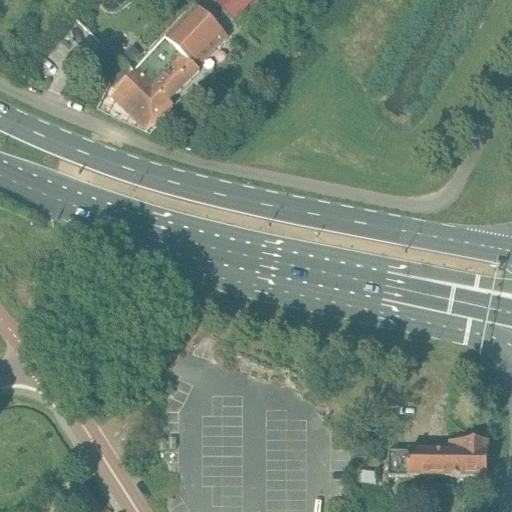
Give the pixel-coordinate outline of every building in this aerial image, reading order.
[(233,22),(251,4),(246,0),(218,0),(215,3),(233,22)] [(197,9),(166,42),(196,70),(227,38),(197,9)] [(116,93),(111,99),(146,134),(152,128),(172,107),(168,103),(199,73),(196,70),(166,42),(116,93)] [(388,453),(388,478),(417,478),(417,489),(420,489),(420,494),(444,495),(444,479),(486,479),(487,444),(448,443),(448,448),(436,447),(436,454),(388,453)] [(397,489),(397,500),(420,500),(420,494),(420,489),(417,489),(397,489)]
